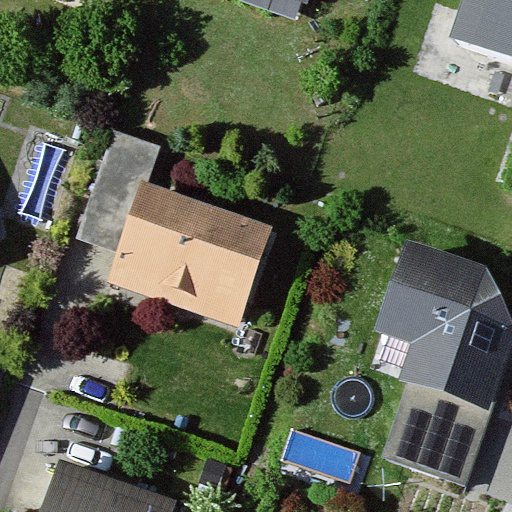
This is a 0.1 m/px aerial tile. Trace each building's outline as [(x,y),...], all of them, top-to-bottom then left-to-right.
[(272,0),(304,12),(308,0),(272,0)] [(511,0),(468,0),(453,46),(511,66),(511,0)] [(77,239),(126,255),(145,197),(160,152),(112,136),(77,239)] [(126,255),(115,285),(235,325),(265,237),(145,197),(126,255)] [(409,252),(380,335),(427,352),(413,392),(488,418),(511,348),(511,332),(483,278),(409,252)] [(488,418),(413,392),(388,463),(464,489),(488,418)] [(173,511),(175,506),(65,468),(50,511),(173,511)]
